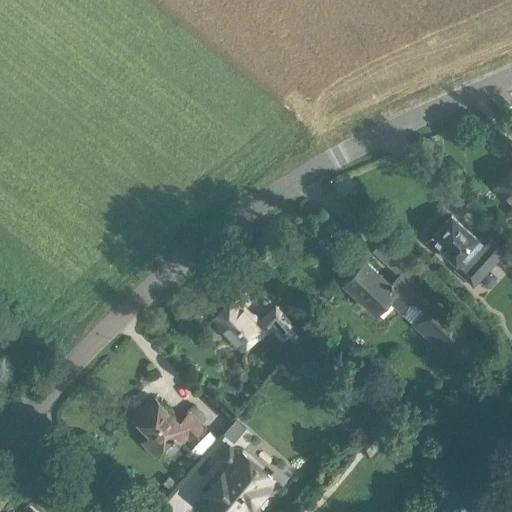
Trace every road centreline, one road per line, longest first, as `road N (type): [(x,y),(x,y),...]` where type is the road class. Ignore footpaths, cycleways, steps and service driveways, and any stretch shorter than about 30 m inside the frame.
road 1 (residential): [(11,431),(170,266),(277,187),(390,123),(511,75)]
road 2 (residential): [(114,511),(11,431)]
